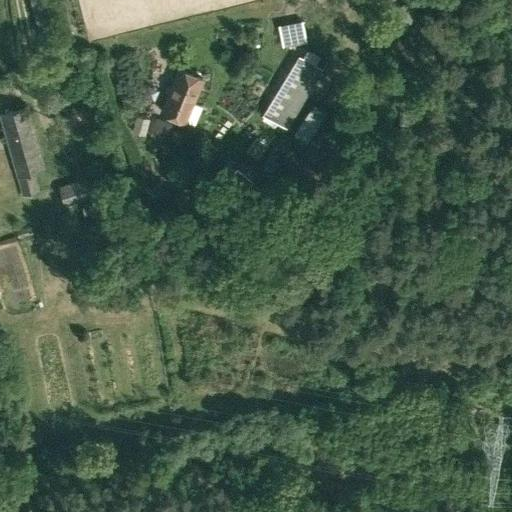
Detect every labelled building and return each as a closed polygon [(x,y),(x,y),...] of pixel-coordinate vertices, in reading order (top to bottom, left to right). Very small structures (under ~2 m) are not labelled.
[(47,0),(28,0),(37,35),(55,31),(47,0)] [(419,19),(408,3),(377,23),(388,39),(419,19)] [(78,52),(59,58),(64,74),(83,68),(78,52)] [(274,121),(287,129),(323,69),(302,56),(266,116),(263,115),(262,118),(272,124),(274,121)] [(202,77),(178,68),(162,110),(194,122),(201,105),(193,102),(202,77)] [(34,170),(45,167),(27,105),(0,113),(24,195),(40,190),(34,170)] [(309,109),(293,132),(306,141),(322,117),(309,109)] [(136,114),(132,131),(145,134),(149,118),(136,114)] [(150,135),(164,141),(171,123),(156,116),(149,132),(150,133),(150,135)] [(252,125),(247,130),(251,135),(256,130),(252,125)] [(267,147),(255,139),(247,151),(258,159),(267,147)] [(160,148),(164,152),(169,151),(170,147),(167,143),(162,143),(160,148)] [(105,160),(118,195),(131,190),(118,155),(105,160)] [(279,162),(269,155),(261,165),(271,172),(279,162)] [(252,180),(250,178),(236,167),(217,191),(234,204),(252,180)] [(65,204),(102,194),(97,175),(59,186),(65,204)] [(101,199),(83,204),(85,214),(104,209),(101,199)]
